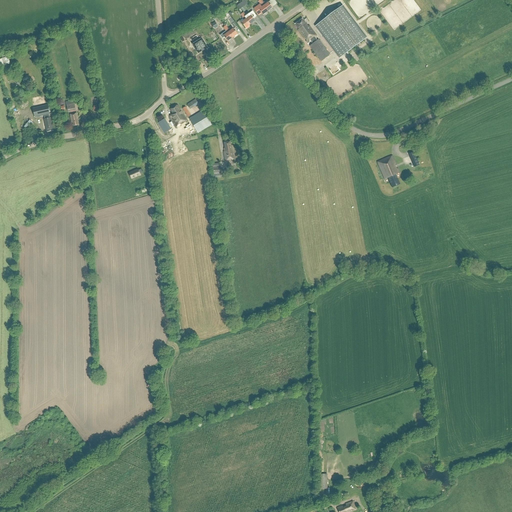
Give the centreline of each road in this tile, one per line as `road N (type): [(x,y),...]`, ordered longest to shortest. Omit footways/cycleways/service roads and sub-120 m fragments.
road 1 (unclassified): [(511,79),(393,133),(368,135),(343,122),(273,26)]
road 2 (unclassified): [(0,159),(30,144),(136,121),(168,97)]
road 3 (unclassified): [(168,97),(273,26)]
